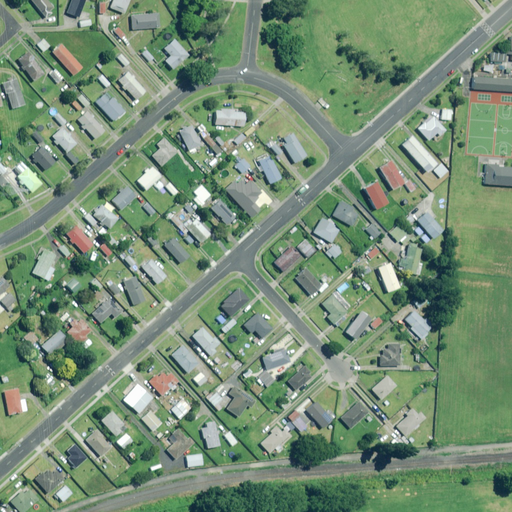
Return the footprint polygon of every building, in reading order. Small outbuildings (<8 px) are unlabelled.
[(29,0),(43,18),(50,13),(47,10),(51,8),(45,0),(29,0)] [(83,0),(70,0),(66,13),(77,17),(83,0)] [(127,0),(111,0),(108,8),(122,13),(127,0)] [(157,28),(156,13),(129,15),(130,30),(157,28)] [(123,35),(116,27),(112,31),(119,38),(123,35)] [(48,46),(42,39),(35,45),(42,52),(48,46)] [(187,55),(172,39),(162,49),(169,56),(163,61),(171,70),(187,55)] [(80,68),(59,44),(51,52),(71,76),(80,68)] [(152,58),(145,50),(141,54),(148,62),(152,58)] [(502,52),(488,51),(487,61),(502,62),(502,52)] [(42,74),(26,52),(16,59),(32,81),(42,74)] [(128,63),(120,54),(116,57),(123,66),(128,63)] [(62,78),(54,69),(48,74),(56,83),(62,78)] [(143,91),(126,72),(116,81),(134,100),(143,91)] [(108,83),(101,74),(96,78),(104,87),(108,83)] [(511,79),(470,76),(469,89),(511,91),(511,79)] [(23,104),(14,79),(0,84),(0,85),(3,94),(5,93),(11,109),(23,104)] [(88,103),(80,94),(75,98),(84,107),(88,103)] [(106,100),(101,95),(93,102),(110,120),(113,120),(115,119),(123,112),(110,98),(106,100)] [(80,107),(74,100),(70,103),(76,111),(80,107)] [(233,110),(212,109),(212,125),(242,126),(242,112),(232,112),(233,110)] [(450,110),(440,109),(440,119),(449,120),(450,110)] [(75,120),(81,126),(79,127),(83,130),(84,129),(93,139),(102,131),(85,111),(75,120)] [(64,122),(56,113),(52,116),(60,125),(64,122)] [(443,130),(430,115),(415,128),(426,140),(435,133),(437,136),(443,130)] [(198,145),(189,125),(177,131),(187,151),(198,145)] [(50,137),(54,140),(51,142),(54,145),(57,143),(65,153),(75,144),(60,128),(50,137)] [(43,139),(34,130),(30,134),(38,143),(43,139)] [(245,137),(241,132),(232,140),(235,145),(245,137)] [(304,156),(290,133),(281,139),(284,143),(281,145),(292,163),(304,156)] [(219,151),(206,135),(202,139),(214,155),(219,151)] [(434,164),(409,136),(399,145),(424,173),(434,164)] [(281,151),(275,143),(270,148),(276,155),(281,151)] [(30,155),(33,158),(30,160),(33,163),(35,162),(43,171),(54,162),(40,146),(30,155)] [(279,178),(268,154),(256,160),(267,184),(279,178)] [(248,166),(241,158),(233,166),(241,173),(248,166)] [(216,162),(213,159),(208,163),(210,167),(216,162)] [(401,183),(388,161),(377,168),(390,190),(401,183)] [(446,171),(439,164),(432,171),(439,178),(446,171)] [(511,165),(483,164),(481,184),(511,186),(511,165)] [(142,172),(143,173),(135,181),(144,191),(159,177),(150,167),(147,170),(146,169),(142,172)] [(15,177),(19,180),(17,181),(21,185),(22,184),(30,193),(40,184),(25,168),(15,177)] [(413,189),(408,181),(404,184),(409,192),(413,189)] [(176,191),(168,182),(163,186),(172,195),(176,191)] [(385,203),(374,182),(362,188),(372,210),(385,203)] [(209,195),(200,185),(192,192),(196,196),(192,199),(198,205),(209,195)] [(118,190),(119,192),(110,200),(119,210),(133,197),(124,187),(122,186),(118,190)] [(233,218),(218,199),(208,207),(223,225),(233,218)] [(415,205),(413,199),(406,201),(407,207),(415,205)] [(352,209),(339,201),(330,216),(350,227),(356,215),(350,212),(352,209)] [(156,213),(146,202),(141,206),(151,217),(156,213)] [(116,218),(100,205),(91,215),(108,229),(116,218)] [(441,230),(424,211),(414,220),(431,239),(441,230)] [(244,222),(238,214),(231,221),(237,228),(244,222)] [(412,219),(408,215),(404,220),(408,224),(412,219)] [(209,235),(193,218),(189,222),(186,219),(177,228),(184,234),(187,231),(199,244),(209,235)] [(338,228),(320,218),(311,232),(329,243),(338,228)] [(380,233),(372,224),(365,230),(372,239),(380,233)] [(64,235),(69,239),(67,241),(70,244),(72,243),(82,253),(91,244),(74,225),(64,235)] [(404,235),(405,234),(397,225),(388,233),(396,242),(399,240),(403,245),(408,239),(404,235)] [(117,244),(108,235),(104,238),(113,247),(117,244)] [(156,244),(150,237),(146,240),(151,247),(156,244)] [(187,256),(171,238),(162,246),(178,264),(187,256)] [(313,251),(304,240),(296,246),(306,257),(313,251)] [(111,252),(102,243),(98,247),(106,256),(111,252)] [(340,252),(333,244),(325,251),(333,258),(340,252)] [(421,247),(408,244),(404,259),(399,258),(397,266),(403,268),(402,272),(417,276),(420,264),(417,263),(421,247)] [(69,253),(62,245),(58,249),(65,257),(69,253)] [(298,256),(288,247),(272,263),(281,273),(298,256)] [(377,252),(373,247),(366,254),(370,259),(377,252)] [(54,255),(41,249),(30,273),(47,281),(53,269),(48,266),(54,255)] [(134,263),(127,255),(123,259),(129,267),(134,263)] [(164,276),(149,259),(140,267),(155,284),(164,276)] [(397,288),(387,263),(376,268),(385,292),(397,288)] [(314,280),(304,269),(294,278),(308,295),(316,289),(319,292),(326,286),(323,282),(327,279),(323,275),(319,279),(318,277),(314,280)] [(142,300),(133,276),(121,281),(131,305),(142,300)] [(101,286),(94,278),(89,282),(97,290),(101,286)] [(79,286),(72,279),(65,285),(72,293),(79,286)] [(118,291),(109,281),(105,284),(114,294),(118,291)] [(247,300),(236,288),(217,305),(228,317),(247,300)] [(14,301),(7,293),(0,299),(0,302),(6,308),(14,301)] [(344,312),(330,295),(319,303),(328,314),(324,317),(334,328),(344,319),(341,315),(344,312)] [(120,312),(107,298),(90,314),(98,323),(109,314),(113,318),(120,312)] [(417,298),(412,302),(418,309),(422,305),(417,298)] [(369,319),(358,311),(343,332),(353,340),(369,319)] [(430,329),(412,311),(403,320),(410,327),(408,329),(420,340),(430,329)] [(76,317),(75,319),(70,313),(62,321),(67,326),(68,325),(70,327),(65,332),(78,345),(85,338),(83,336),(89,330),(76,317)] [(270,330),(255,313),(241,325),(249,334),(253,331),(259,338),(270,330)] [(380,322),(376,317),(369,324),(373,329),(380,322)] [(235,322),(231,318),(220,329),(224,333),(235,322)] [(407,329),(401,322),(398,326),(404,332),(407,329)] [(210,339),(200,327),(190,336),(209,356),(214,351),(212,349),(218,343),(212,337),(210,339)] [(36,339),(29,331),(20,338),(27,347),(36,339)] [(66,341),(57,331),(39,346),(48,357),(66,341)] [(397,366),(397,344),(387,344),(387,350),(381,350),(381,356),(377,356),(377,366),(397,366)] [(196,363),(179,345),(169,355),(186,373),(196,363)] [(288,361),(283,349),(260,358),(265,371),(288,361)] [(310,377),(303,367),(286,382),(293,391),(310,377)] [(178,384),(165,369),(155,377),(154,376),(147,382),(159,396),(168,389),(170,391),(178,384)] [(250,372),(248,369),(241,375),(244,378),(250,372)] [(48,373),(45,370),(39,375),(41,378),(48,373)] [(273,381),(264,370),(254,378),(256,380),(258,378),(265,387),(273,381)] [(205,380),(199,372),(192,379),(198,386),(205,380)] [(394,386),(385,376),(369,390),(379,400),(394,386)] [(122,392),(125,396),(122,400),(137,413),(151,398),(139,388),(132,381),(122,392)] [(254,402),(232,387),(227,394),(233,398),(225,410),(237,417),(245,405),(249,408),(254,402)] [(18,400),(15,389),(2,392),(6,415),(26,411),(23,399),(18,400)] [(221,399),(215,392),(207,399),(217,411),(221,407),(217,403),(221,399)] [(289,401),(285,396),(277,404),(282,408),(289,401)] [(189,408),(181,399),(169,410),(178,419),(189,408)] [(329,415),(315,399),(301,411),(308,419),(312,415),(319,424),(329,415)] [(161,422),(153,415),(158,409),(154,405),(151,402),(137,416),(152,431),(161,422)] [(366,414),(356,403),(339,418),(348,429),(366,414)] [(415,415),(410,409),(404,414),(405,416),(394,427),(403,436),(422,419),(417,413),(415,415)] [(122,425),(110,411),(100,421),(114,436),(120,431),(118,429),(122,425)] [(297,415),(292,411),(286,417),(290,422),(297,415)] [(218,445),(212,421),(204,424),(205,427),(199,429),(201,438),(203,438),(206,448),(218,445)] [(282,430),(279,432),(274,426),(268,431),(270,433),(258,444),(267,453),(284,438),(287,435),(282,430)] [(188,442),(176,429),(166,437),(172,444),(165,450),(173,460),(192,443),(190,441),(188,442)] [(109,448),(94,431),(84,440),(98,457),(109,448)] [(233,440),(228,432),(223,435),(228,443),(233,440)] [(131,441),(124,434),(115,442),(122,450),(131,441)] [(85,458),(72,444),(65,451),(70,455),(66,459),(74,468),(85,458)] [(201,465),(200,454),(184,456),(185,467),(201,465)] [(50,474),(46,469),(33,479),(46,494),(62,480),(54,471),(50,474)] [(70,494),(63,486),(54,494),(61,502),(70,494)] [(21,511),(36,500),(25,487),(8,502),(17,511),(21,511)]
